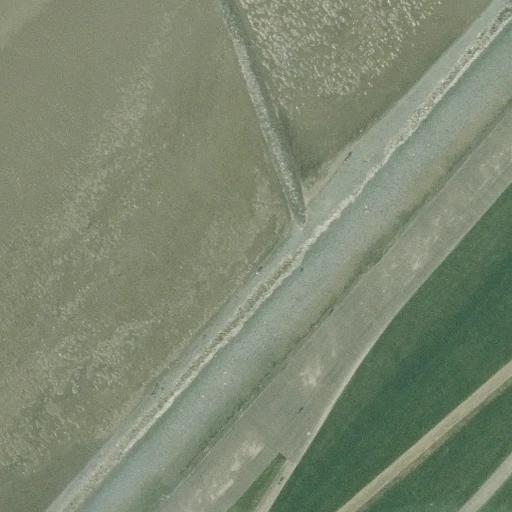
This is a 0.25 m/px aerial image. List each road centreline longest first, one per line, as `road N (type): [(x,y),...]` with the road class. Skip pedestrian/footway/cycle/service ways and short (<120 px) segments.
road 1 (unclassified): [(511,371),(346,511)]
road 2 (unclassified): [(258,511),(323,405)]
